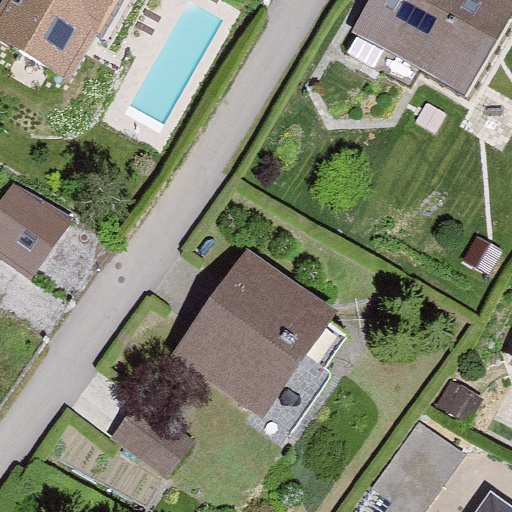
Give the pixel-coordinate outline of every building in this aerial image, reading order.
[(115,0),(19,0),(0,35),(0,46),(69,84),(115,0)] [(511,0),(389,0),(369,37),(466,91),(511,7),(511,0)] [(65,225),(19,196),(0,226),(0,252),(34,274),(65,225)] [(327,324),(253,273),(191,362),(264,413),(327,324)] [(143,416),(122,443),(167,477),(188,450),(143,416)]
